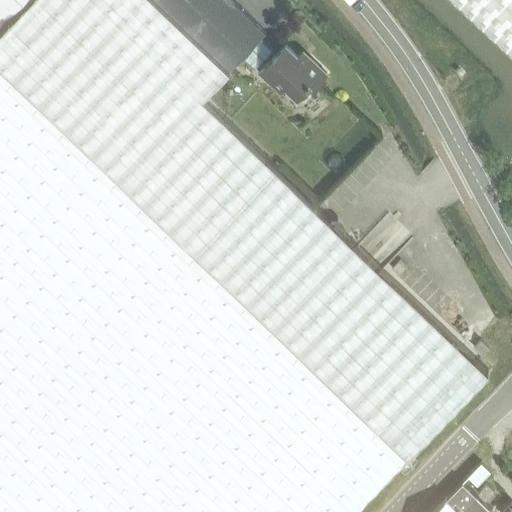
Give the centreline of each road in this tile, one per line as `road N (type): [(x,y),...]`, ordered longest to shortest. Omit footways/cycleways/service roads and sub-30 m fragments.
road 1 (tertiary): [(511,239),(437,102),(365,0)]
road 2 (tertiary): [(386,511),(511,375)]
